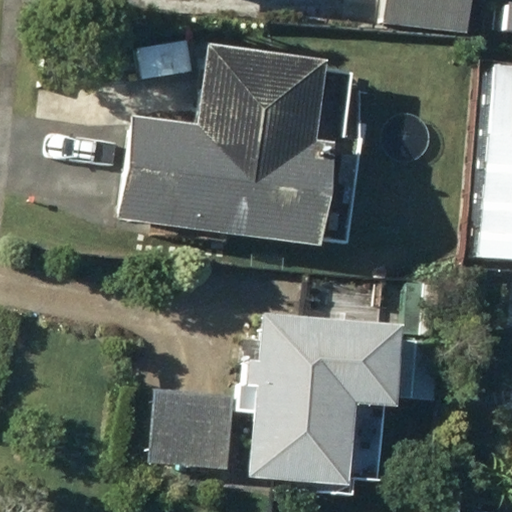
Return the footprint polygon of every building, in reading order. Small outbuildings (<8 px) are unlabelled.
[(379,0),(377,20),(462,30),(465,0),(379,0)] [(511,0),(501,1),(502,31),(511,31),(511,0)] [(306,134),(316,57),(203,41),(192,123),(123,114),(110,212),(313,240),(328,137),(306,134)] [(511,64),(490,63),(475,253),(511,255),(511,64)] [(402,280),(401,335),(434,336),(435,281),(402,280)] [(238,383),(252,384),(246,471),(342,477),(347,399),(387,402),(392,318),(258,310),(255,352),(240,351),(238,383)] [(153,387),(145,461),(222,469),(231,396),(153,387)]
